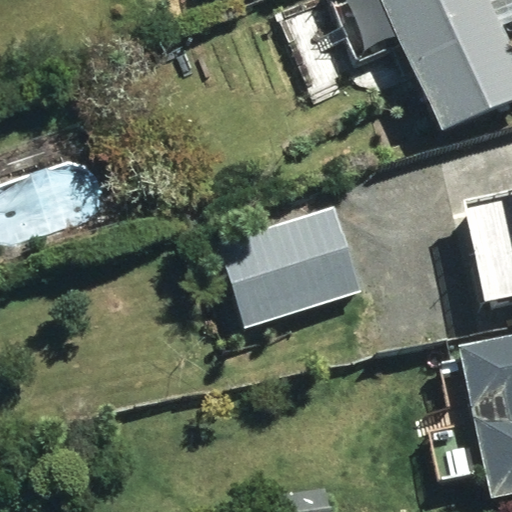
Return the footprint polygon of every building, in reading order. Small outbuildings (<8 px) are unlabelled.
[(383,0),(449,142),(511,112),(511,45),(491,0),(383,0)] [(0,51),(0,87),(27,75),(13,45),(0,51)] [(222,253),(248,335),(364,298),(338,215),(222,253)] [(511,346),(464,357),(497,508),(511,505),(511,346)] [(279,501),(280,511),(330,511),(328,493),(279,501)]
